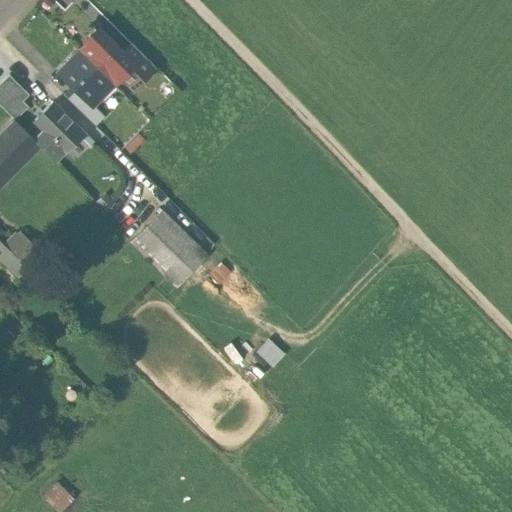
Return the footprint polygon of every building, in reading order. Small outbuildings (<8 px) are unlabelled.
[(125,51),(102,27),(80,49),(116,85),(123,78),(134,88),(154,68),(131,45),(125,51)] [(58,71),(77,91),(94,107),(116,85),(80,49),(58,71)] [(0,85),(0,104),(15,119),(17,120),(29,108),(23,102),(30,96),(10,76),(0,85)] [(77,91),(68,100),(94,127),(104,118),(94,107),(77,91)] [(55,103),(27,131),(42,145),(57,161),(85,133),(55,103)] [(0,134),(0,187),(42,145),(27,131),(17,120),(15,119),(0,134)] [(105,194),(97,202),(106,212),(115,204),(105,194)] [(207,255),(164,212),(132,245),(175,288),(207,255)] [(19,230),(4,245),(33,274),(49,259),(19,230)] [(39,280),(33,274),(4,245),(0,241),(0,261),(29,290),(39,280)] [(222,282),(234,270),(225,261),(213,272),(222,282)] [(272,366),(284,354),(269,340),(258,352),(272,366)] [(60,511),(74,499),(58,483),(44,496),(59,511),(60,511)]
